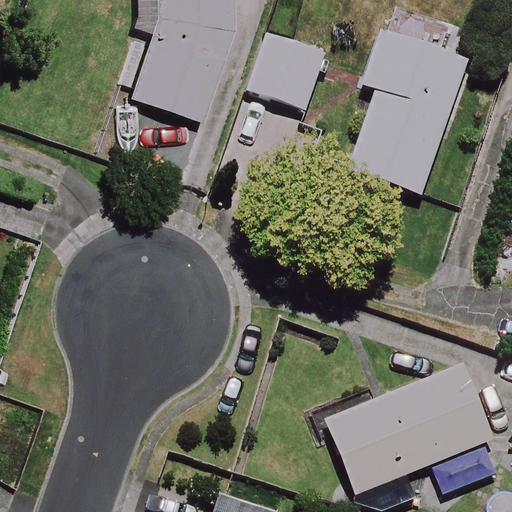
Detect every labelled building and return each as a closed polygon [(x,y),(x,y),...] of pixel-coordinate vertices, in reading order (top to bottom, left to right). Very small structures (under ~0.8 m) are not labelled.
[(235,0),(148,0),(144,14),(152,16),(126,101),(198,123),(235,0)] [(324,59),(265,38),(245,96),(304,116),(324,59)] [(466,69),(380,39),(361,92),(376,98),(347,179),(418,204),(466,69)] [(488,444),(459,372),(326,427),(355,498),(488,444)] [(245,511),(216,502),(212,511),(245,511)]
